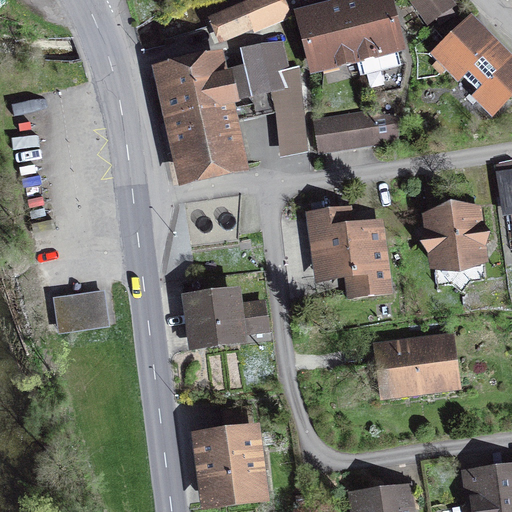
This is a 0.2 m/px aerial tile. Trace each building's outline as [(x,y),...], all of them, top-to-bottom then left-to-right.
[(286,17),(278,0),(261,0),(214,20),(222,40),(251,28),(249,24),(257,21),(260,29),(286,17)] [(368,0),(343,6),(356,57),(355,57),(360,76),(401,66),(384,0),(368,0)] [(451,6),(447,0),(412,0),(428,22),(451,6)] [(356,57),(343,6),(303,17),(316,67),(355,57),(356,57)] [(511,86),(511,67),(478,34),(464,48),(457,41),(442,56),(495,110),(510,95),(507,92),(511,86)] [(163,75),(186,178),(238,167),(215,63),(163,75)] [(272,91),(290,86),(287,75),(269,80),(272,91)] [(321,150),(373,143),(369,115),(317,122),(321,150)] [(396,120),(369,115),(373,143),(393,140),(396,120)] [(482,260),(480,246),(487,235),(477,227),(475,213),(460,216),(450,208),(443,218),(428,219),(431,234),(423,244),(433,252),(435,267),(449,264),(460,272),(467,262),(482,260)] [(314,217),(322,276),(351,272),(354,292),(384,288),(376,229),(347,233),(344,213),(314,217)] [(101,298),(55,304),(59,334),(105,328),(101,298)] [(195,343),(239,338),(234,298),(190,303),(195,343)] [(266,331),(262,303),(246,305),(250,333),(266,331)] [(432,342),(396,347),(397,357),(382,359),(386,385),(400,383),(401,393),(439,388),(437,378),(452,376),(448,350),(434,352),(432,342)] [(211,501),(258,495),(251,440),(257,439),(256,434),(254,434),(251,406),(220,410),(224,438),(203,441),(211,501)] [(511,511),(511,473),(472,479),(476,511),(511,511)] [(408,511),(406,493),(356,500),(357,511),(408,511)]
